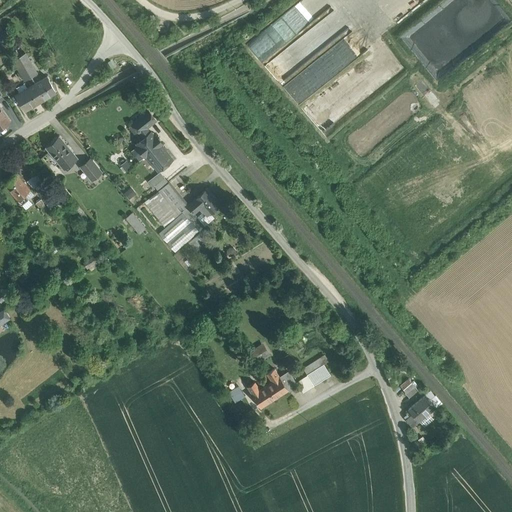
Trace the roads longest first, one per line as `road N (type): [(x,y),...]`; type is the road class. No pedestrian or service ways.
road 1 (residential): [(398,421),(370,354),(331,298),(173,114),(120,39)]
road 2 (residential): [(120,39),(53,113),(0,149)]
